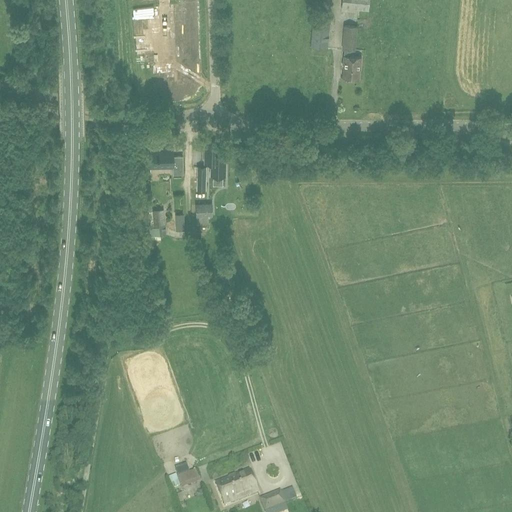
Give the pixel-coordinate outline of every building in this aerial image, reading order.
[(343,68),(342,78),(359,80),(360,70),(361,70),(362,57),(350,56),(351,50),(355,51),(357,26),(344,25),(342,50),(344,50),(344,55),(343,55),(342,68),(343,68)] [(219,154),(219,145),(205,145),(205,163),(211,163),(211,176),(226,176),(226,154),(219,154)] [(173,149),(149,150),(150,168),(173,167),(173,175),(183,174),(183,156),(173,156),(173,149)] [(196,191),(206,191),(207,179),(197,179),(196,191)] [(149,212),(151,229),(149,229),(151,241),(161,240),(160,235),(166,234),(165,226),(166,226),(164,209),(153,210),(152,205),(150,205),(150,204),(147,204),(148,208),(146,208),(147,212),(149,212)] [(212,204),(196,205),(196,217),(212,216),(212,204)] [(184,214),(175,214),(176,231),(184,231),(184,214)] [(177,477),(180,486),(199,479),(196,470),(177,477)] [(248,470),(216,483),(224,505),(257,492),(248,470)] [(264,511),(268,510),(268,511),(277,511),(281,511),(279,506),(285,503),(280,491),(260,499),(264,511)]
